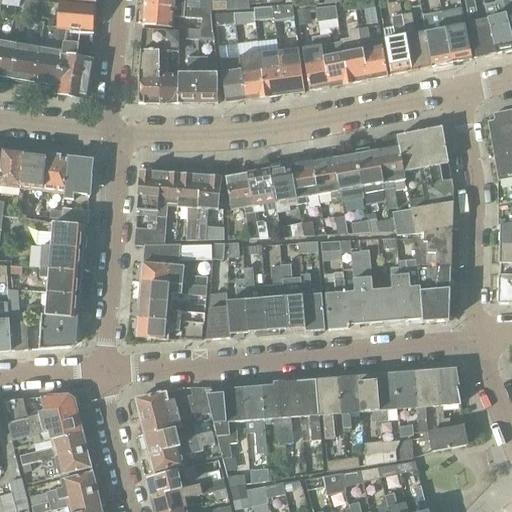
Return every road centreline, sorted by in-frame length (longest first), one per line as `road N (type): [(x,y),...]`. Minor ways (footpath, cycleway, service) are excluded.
road 1 (residential): [(104,369),(477,340)]
road 2 (residential): [(457,90),(286,126),(116,133)]
road 3 (residential): [(477,340),(476,192),(457,90)]
road 4 (residential): [(104,369),(116,133)]
road 5 (residential): [(132,511),(104,369)]
road 6 (residential): [(116,133),(110,119),(119,0)]
